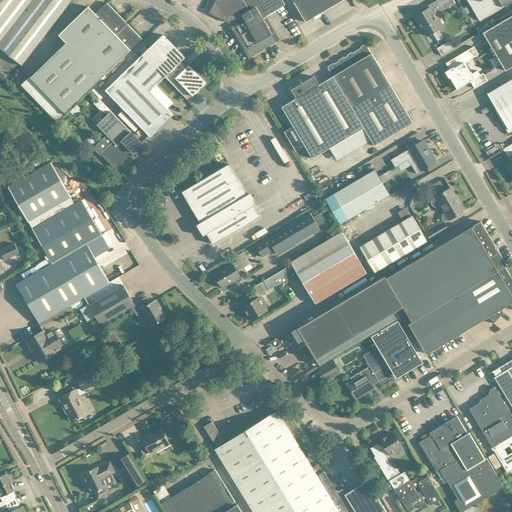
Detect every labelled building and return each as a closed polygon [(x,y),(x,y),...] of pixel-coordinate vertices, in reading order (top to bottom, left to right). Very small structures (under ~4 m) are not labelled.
[(0,0),(0,29),(22,0),(0,0)] [(22,0),(0,29),(0,48),(22,66),(72,0),(22,0)] [(229,23),(242,15),(244,19),(258,11),(264,20),(266,16),(285,5),(282,0),(215,0),(209,13),(229,23)] [(294,2),(301,13),(306,22),(314,17),(316,19),(321,16),(320,14),(323,12),(322,10),(339,0),(340,2),(343,0),(292,0),(294,2)] [(443,37),(438,29),(441,27),(432,12),(439,8),(440,9),(441,9),(442,9),(443,10),(455,3),(453,0),(436,0),(427,6),(429,8),(414,17),(419,25),(420,25),(427,36),(433,32),(438,41),(443,37)] [(467,0),(469,2),(480,21),(506,6),(502,0),(467,0)] [(31,77),(65,113),(142,39),(107,3),(95,14),(88,6),(81,13),(59,35),(66,42),(31,77)] [(244,19),(231,27),(249,58),(276,42),(264,20),(258,11),(244,19)] [(511,41),(494,52),(505,71),(511,66),(511,22),(509,17),(500,23),(511,41)] [(483,33),(494,52),(511,41),(500,23),(483,33)] [(163,35),(128,68),(150,91),(170,72),(176,78),(186,68),(181,62),(185,58),(163,35)] [(441,54),(454,47),(450,40),(437,47),(441,54)] [(328,68),(333,76),(363,128),(374,146),(413,123),(371,53),(366,45),(328,68)] [(474,46),(454,58),(446,63),(446,64),(447,63),(450,69),(445,72),(449,78),(450,78),(457,89),(470,81),(474,88),(488,80),(483,73),(480,75),(477,71),(472,74),(471,71),(469,72),(464,63),(479,54),(474,46)] [(189,65),(186,68),(176,78),(175,78),(183,86),(179,91),(187,100),(192,95),(193,96),(207,83),(189,65)] [(173,115),(150,91),(128,68),(105,90),(150,137),(173,115)] [(282,107),(287,115),(312,158),(363,128),(333,76),(319,85),(313,76),(291,89),(296,98),(282,107)] [(508,133),(511,130),(511,79),(488,94),(498,112),(496,113),(508,133)] [(92,119),(97,124),(97,125),(106,135),(94,148),(100,154),(100,153),(115,169),(133,152),(143,143),(132,131),(131,132),(125,125),(111,111),(98,98),(93,103),(106,116),(105,116),(101,111),(92,119)] [(436,162),(423,141),(391,160),(395,167),(409,160),(417,173),(436,162)] [(51,161),(8,186),(33,228),(53,263),(17,284),(39,323),(41,322),(48,318),(57,313),(109,282),(95,257),(110,248),(102,235),(93,219),(82,200),(75,204),(51,161)] [(229,164),(182,192),(200,222),(197,224),(199,228),(197,229),(198,230),(200,229),(203,235),(206,233),(213,244),(260,216),(253,205),(257,203),(254,197),(256,195),(255,195),(253,196),(251,192),(247,194),(229,164)] [(390,195),(383,184),(379,176),(375,169),(366,174),(328,197),(343,223),(381,200),(390,195)] [(388,171),(379,176),(383,184),(392,179),(388,171)] [(451,188),(432,199),(431,200),(431,202),(431,203),(432,204),(432,205),(434,206),(435,207),(436,207),(438,206),(441,205),(449,219),(462,212),(455,200),(457,199),(451,188)] [(313,217),(310,212),(255,245),(262,257),(274,249),(277,255),(320,229),(327,225),(320,213),(313,217)] [(412,215),(403,221),(359,247),(375,273),(428,242),(412,215)] [(481,221),(386,278),(403,306),(397,310),(404,321),(410,318),(412,321),(408,324),(421,345),(427,354),(488,317),(494,322),(493,323),(494,323),(504,311),(502,308),(510,303),(511,306),(511,278),(505,267),(507,265),(481,221)] [(426,232),(430,239),(448,229),(444,221),(426,232)] [(292,264),(260,283),(252,288),(258,298),(243,307),(251,320),(267,310),(263,303),(267,301),(263,295),(267,293),(265,291),(278,283),(279,284),(283,282),(284,283),(285,283),(287,282),(287,280),(286,278),(295,274),(294,273),(292,274),(292,273),(296,271),(315,303),(367,273),(342,232),(291,262),(292,264)] [(15,243),(0,250),(0,271),(1,272),(0,271),(5,270),(1,260),(19,252),(17,248),(15,243)] [(232,264),(223,269),(214,275),(222,288),(240,277),(237,271),(242,268),(250,263),(243,252),(235,257),(238,261),(233,264),(232,264)] [(384,275),(293,330),(299,340),(303,338),(320,365),(397,319),(393,312),(397,310),(403,306),(386,278),(385,276),(384,275)] [(106,285),(86,298),(90,304),(110,291),(106,285)] [(124,285),(115,290),(89,305),(101,325),(132,307),(137,315),(143,312),(151,327),(158,323),(167,318),(156,299),(141,308),(138,303),(135,305),(124,285)] [(57,313),(48,318),(50,322),(59,317),(57,313)] [(370,366),(378,379),(379,381),(419,357),(397,320),(372,336),(378,347),(364,355),(370,366)] [(44,330),(36,335),(27,340),(32,348),(34,347),(42,360),(56,352),(56,351),(63,347),(54,330),(50,332),(50,331),(45,333),(44,330)] [(332,359),(325,363),(316,368),(324,381),(339,371),(332,359)] [(495,377),(500,386),(511,405),(511,359),(492,372),(494,371),(497,376),(495,377)] [(363,375),(356,379),(347,384),(355,398),(374,388),(371,383),(378,379),(370,366),(361,371),(363,375)] [(81,387),(68,393),(59,398),(71,421),(88,413),(78,393),(99,382),(94,371),(78,380),(81,387)] [(319,380),(314,384),(317,389),(323,386),(319,380)] [(511,469),(511,416),(494,386),(490,389),(489,394),(480,399),(479,403),(469,409),(492,448),(491,448),(493,450),(494,450),(498,457),(500,457),(501,459),(500,460),(507,472),(511,469)] [(277,410),(215,449),(220,458),(253,511),(344,511),(345,511),(386,511),(367,481),(346,494),(345,493),(341,496),(337,489),(336,490),(324,471),(319,474),(317,475),(277,410)] [(419,442),(424,451),(437,472),(440,470),(452,489),(453,489),(455,491),(454,492),(458,499),(454,501),(460,511),(461,511),(504,487),(487,458),(485,459),(469,432),(467,433),(457,416),(429,433),(431,435),(429,435),(428,434),(428,435),(423,438),(424,439),(419,442)] [(212,421),(205,425),(204,426),(216,446),(224,441),(212,421)] [(139,446),(144,455),(144,456),(169,443),(162,429),(143,439),(145,443),(139,446)] [(378,443),(371,448),(377,459),(376,460),(385,475),(386,474),(389,480),(394,489),(409,480),(404,472),(401,474),(397,468),(394,470),(385,454),(388,452),(390,456),(396,452),(395,451),(402,447),(393,432),(383,439),(382,437),(380,439),(383,444),(380,446),(378,443)] [(114,463),(119,471),(131,490),(146,481),(129,454),(114,463)] [(98,499),(107,494),(110,492),(107,486),(107,485),(103,477),(115,472),(110,462),(98,468),(98,466),(82,474),(92,493),(95,492),(98,499)] [(216,470),(171,497),(163,484),(153,490),(166,511),(217,511),(235,501),(216,470)] [(7,473),(0,476),(0,505),(17,497),(12,487),(13,486),(7,473)] [(418,482),(416,478),(410,481),(409,480),(394,489),(394,490),(395,489),(400,499),(400,500),(402,504),(403,504),(404,506),(408,511),(409,511),(418,505),(420,509),(428,504),(426,501),(428,500),(431,505),(434,503),(435,504),(438,502),(438,501),(441,499),(427,476),(418,482)] [(17,497),(0,505),(0,511),(26,511),(23,505),(20,507),(19,505),(20,504),(17,497)] [(135,511),(130,501),(113,510),(113,511),(135,511)]
